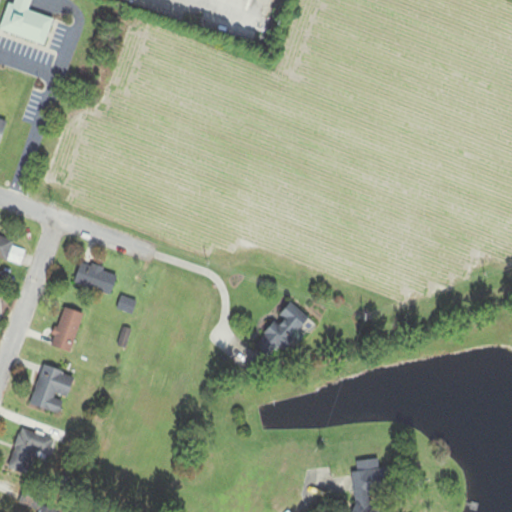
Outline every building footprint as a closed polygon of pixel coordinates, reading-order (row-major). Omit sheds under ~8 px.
[(0,32),(45,46),(53,20),(29,12),(32,0),(15,0),(14,6),(8,4),(0,29),(0,32)] [(16,239),(0,234),(0,259),(9,262),(16,239)] [(74,285),(111,298),(119,276),(81,263),(74,285)] [(256,349),(277,364),(310,319),(289,303),(256,349)] [(50,347),(70,355),(85,316),(64,308),(50,347)] [(29,405),(60,417),(74,379),(43,367),(29,405)] [(54,440),(20,430),(8,472),(28,478),(35,453),(49,457),(54,440)] [(350,473),(354,511),(384,511),(378,460),(357,463),(358,472),(350,473)] [(72,511),(74,507),(23,494),(19,506),(39,511),(72,511)]
